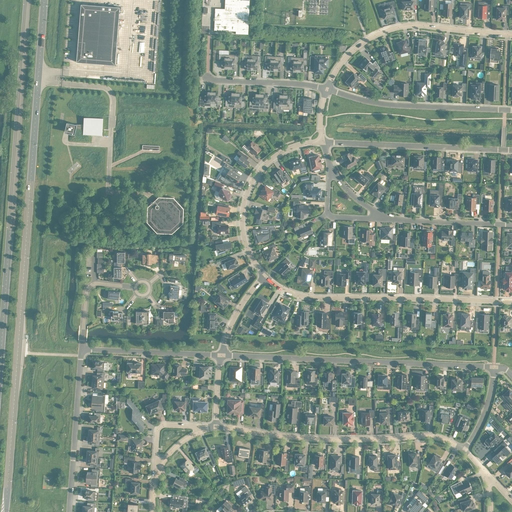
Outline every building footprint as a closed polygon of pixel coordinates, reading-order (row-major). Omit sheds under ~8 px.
[(236,34),(248,35),(249,0),(225,0),(225,9),(215,9),(214,31),(236,32),(236,34)] [(417,5),(416,0),(410,0),(411,2),(402,2),(402,4),(400,4),(401,8),(403,8),(403,10),(414,9),(414,5),(417,5)] [(437,8),(437,0),(424,0),(424,5),(423,4),(423,8),(424,8),(424,10),(433,11),(433,7),(437,8)] [(455,9),(454,0),(451,0),(451,4),(444,4),(443,16),(451,16),(451,9),(455,9)] [(395,7),(394,1),(391,2),(392,6),(385,8),(385,7),(379,8),(381,13),(382,13),(384,19),(388,18),(390,17),(391,17),(395,16),(393,8),(395,7)] [(491,12),(491,2),(484,2),(484,6),(478,6),(478,11),(477,11),(476,11),(476,15),(477,16),(478,16),(478,18),(486,19),(486,12),(491,12)] [(472,10),(472,4),(466,3),(465,7),(460,6),(460,7),(459,7),(458,12),(460,12),(460,17),(464,18),(467,18),(468,18),(468,10),(472,10)] [(81,4),(76,62),(115,65),(120,7),(81,4)] [(508,13),(508,6),(503,6),(503,9),(497,9),(497,12),(496,12),(496,16),(497,16),(497,19),(500,20),(500,21),(504,21),(504,20),(505,20),(505,13),(508,13)] [(427,43),(427,40),(416,39),(417,44),(418,44),(418,54),(421,54),(421,55),(423,55),(423,54),(426,55),(426,52),(430,53),(430,48),(426,48),(427,45),(427,43)] [(407,48),(405,41),(404,41),(401,41),(401,42),(397,43),(398,44),(396,45),(397,48),(398,48),(400,53),(407,51),(408,54),(412,53),(410,47),(407,48)] [(444,47),(445,43),(441,43),(441,42),(437,42),(435,53),(443,54),(443,56),(447,56),(448,51),(445,50),(445,47),(444,47)] [(455,44),(454,56),(460,56),(459,66),(465,67),(466,53),(463,52),(463,45),(455,44)] [(480,52),(481,47),(477,46),(477,47),(473,47),(471,47),(470,52),(473,52),(472,57),(481,58),(481,53),(480,52)] [(384,47),(383,48),(381,48),(381,49),(381,50),(378,51),(381,59),(382,59),(384,63),(395,59),(393,52),(389,53),(387,47),(384,48),(384,47)] [(498,59),(499,49),(498,49),(498,48),(492,48),(492,49),(491,49),(490,56),(487,55),(486,62),(495,63),(495,62),(495,58),(498,59)] [(297,72),(300,72),(303,72),(303,69),(304,69),(304,68),(303,68),(303,65),(307,65),(307,58),(307,51),(304,51),(303,58),(297,58),(297,72)] [(228,70),(228,55),(219,55),(219,61),(222,61),(222,64),(221,64),(221,66),(222,66),(222,68),(224,69),(228,69),(228,70)] [(228,55),(228,70),(228,69),(231,69),(234,69),(234,66),(235,66),(235,65),(234,65),(234,62),(238,62),(238,55),(228,55)] [(247,70),(251,70),(251,59),(245,59),(245,56),(242,55),(242,62),(245,62),(245,65),(244,65),(244,67),(245,67),(245,69),(247,69),(247,70)] [(251,59),(251,70),(254,70),(257,70),(257,67),(258,67),(258,66),(257,66),(257,63),(261,63),(261,56),(258,56),(257,59),(251,59)] [(270,71),(274,71),(274,57),(265,57),(265,63),(268,63),(268,66),(267,66),(267,68),(268,68),(268,70),(270,70),(270,71)] [(274,57),(274,71),(277,71),(280,71),(280,68),(281,68),(281,67),(280,67),(280,64),(284,64),(284,57),(274,57)] [(293,72),(297,72),(297,58),(288,57),(288,64),(291,64),(291,67),(290,67),(290,69),(291,69),(291,71),(293,71),(293,72)] [(310,57),(310,65),(314,65),(314,73),(323,73),(323,69),(324,69),(325,67),(327,67),(328,59),(315,58),(315,57),(310,57)] [(372,73),(371,75),(375,78),(380,71),(378,70),(380,68),(375,61),(373,64),(366,58),(359,65),(366,71),(368,69),(372,73)] [(364,82),(366,79),(360,74),(358,77),(353,73),(350,76),(348,78),(348,79),(345,82),(348,84),(347,85),(350,88),(351,87),(352,88),(354,85),(355,86),(358,82),(357,81),(360,79),(364,82)] [(430,88),(430,74),(425,74),(425,83),(417,83),(417,94),(419,94),(419,96),(421,96),(421,97),(422,97),(422,96),(423,96),(423,94),(426,95),(426,88),(430,88)] [(483,91),(484,91),(484,83),(476,83),(476,86),(471,85),(471,91),(470,91),(470,95),(471,95),(471,99),(476,99),(476,97),(480,97),(480,93),(480,90),(483,91)] [(399,96),(407,96),(408,84),(400,84),(399,86),(394,86),(394,93),(397,93),(397,92),(399,92),(399,96)] [(446,90),(446,84),(443,84),(443,87),(435,87),(435,97),(443,98),(443,90),(446,90)] [(462,84),(462,86),(453,86),(453,96),(454,96),(454,97),(457,97),(457,96),(458,96),(458,95),(461,95),(461,96),(461,95),(462,95),(462,91),(466,91),(466,84),(462,84)] [(489,100),(498,100),(498,85),(486,85),(486,92),(489,92),(489,100)] [(211,106),(211,103),(211,92),(208,92),(208,93),(205,93),(205,95),(205,97),(205,100),(202,100),(201,106),(211,106)] [(211,103),(217,103),(217,107),(220,107),(221,101),(217,100),(217,97),(218,97),(218,96),(218,93),(215,93),(212,92),(211,92),(211,103)] [(225,107),(235,108),(235,93),(232,93),(232,94),(229,94),(229,96),(229,98),(229,101),(226,101),(225,107)] [(235,93),(235,108),(244,108),(245,102),(241,101),(241,98),(242,98),(242,97),(242,94),(239,94),(236,93),(235,93)] [(249,108),(259,109),(259,94),(256,94),(256,95),(253,95),(253,97),(253,99),(253,102),(250,102),(249,108)] [(259,94),(259,109),(268,109),(269,103),(265,102),(265,99),(266,99),(266,98),(266,95),(263,95),(260,94),(259,94)] [(273,109),(283,110),(283,95),(280,95),(280,96),(277,96),(277,98),(277,100),(277,103),(274,103),(273,109)] [(283,95),(283,110),(292,110),(293,104),(289,103),(289,100),(290,100),(290,99),(289,99),(290,96),(287,96),(284,95),(283,95)] [(298,115),(303,115),(303,112),(312,113),(312,100),(313,100),(313,99),(312,99),(306,98),(306,99),(303,99),(304,99),(303,106),(298,106),(298,115)] [(84,118),(83,135),(102,136),(103,119),(84,118)] [(68,123),(66,131),(75,134),(77,125),(68,123)] [(159,146),(159,150),(168,151),(172,152),(173,152),(173,151),(174,151),(174,150),(176,130),(177,130),(177,129),(176,129),(176,128),(175,128),(129,126),(128,126),(128,127),(127,147),(127,148),(127,149),(137,149),(142,148),(142,145),(159,146)] [(261,150),(252,142),(247,147),(244,145),(242,147),(248,153),(250,150),(255,155),(261,150)] [(237,161),(245,168),(249,162),(243,158),(245,155),(239,151),(237,153),(238,154),(237,156),(239,158),(237,161)] [(353,157),(352,158),(349,153),(344,156),(347,161),(344,162),(348,169),(357,164),(356,162),(357,161),(356,159),(355,158),(354,159),(353,157)] [(317,155),(311,156),(311,157),(310,157),(312,169),(313,169),(314,173),(321,171),(320,167),(321,167),(321,166),(321,165),(320,164),(319,159),(319,158),(319,157),(319,156),(318,155),(317,156),(317,155)] [(393,164),(403,165),(404,157),(400,157),(400,156),(396,155),(396,156),(393,156),(392,161),(387,161),(387,168),(392,168),(393,164)] [(426,164),(423,164),(423,156),(419,156),(419,155),(415,155),(415,156),(414,156),(414,168),(420,168),(419,170),(426,171),(426,164)] [(444,165),(440,165),(441,157),(433,157),(432,168),(440,168),(440,171),(444,171),(444,165)] [(468,171),(477,171),(477,160),(473,160),(473,159),(468,159),(468,171)] [(306,166),(302,167),(300,160),(290,162),(292,170),(293,171),(294,171),(295,171),(296,170),(296,169),(299,168),(301,174),(307,172),(306,166)] [(457,171),(457,173),(462,173),(462,166),(457,165),(458,160),(457,160),(456,160),(454,160),(453,160),(450,160),(450,171),(457,171)] [(494,172),(495,160),(487,160),(486,164),(486,165),(486,167),(483,167),(483,175),(489,175),(489,172),(494,172)] [(233,172),(235,169),(228,165),(226,168),(229,170),(225,177),(236,183),(240,176),(233,172)] [(287,174),(285,176),(280,170),(278,171),(278,170),(275,172),(276,172),(274,174),(280,183),(281,185),(287,180),(288,181),(290,179),(287,174)] [(359,181),(363,185),(364,185),(367,180),(370,182),(374,177),(368,173),(365,177),(360,173),(359,173),(358,175),(357,175),(355,177),(356,178),(355,178),(355,179),(356,179),(355,180),(358,182),(359,181)] [(223,185),(216,182),(214,185),(218,187),(217,191),(220,192),(219,194),(220,196),(223,197),(222,200),(226,201),(230,199),(232,194),(230,194),(230,193),(229,191),(223,188),(222,187),(224,187),(223,185)] [(307,197),(319,197),(319,196),(320,195),(320,191),(319,190),(319,189),(315,189),(312,189),(313,183),(305,183),(305,189),(307,190),(307,197)] [(375,187),(374,186),(373,189),(370,193),(373,194),(378,197),(382,192),(386,193),(390,186),(387,184),(385,187),(378,183),(375,187)] [(272,194),(277,197),(280,193),(274,189),(272,191),(265,186),(262,191),(259,195),(267,201),(272,194)] [(439,198),(443,198),(443,188),(439,188),(439,196),(431,195),(430,200),(429,200),(429,201),(429,203),(429,204),(430,204),(430,205),(435,205),(435,207),(438,207),(438,206),(439,198)] [(394,204),(402,205),(403,195),(395,193),(394,204)] [(457,209),(457,208),(458,202),(461,202),(461,194),(458,194),(457,199),(449,198),(448,198),(448,199),(449,199),(448,208),(449,208),(457,209)] [(494,202),(493,201),(493,200),(485,200),(485,195),(481,194),(481,203),(484,203),(484,211),(493,211),(493,205),(494,205),(494,202)] [(475,201),(478,202),(479,195),(473,195),(473,198),(467,198),(466,210),(475,210),(475,201)] [(183,224),(183,209),(173,198),(159,197),(152,204),(148,207),(147,222),(157,233),(172,234),(183,224)] [(298,219),(303,219),(303,218),(304,213),(308,213),(308,206),(300,205),(300,202),(294,202),(294,206),(297,206),(297,213),(298,213),(297,218),(298,218),(298,219)] [(217,214),(228,216),(229,208),(222,207),(222,204),(216,203),(215,206),(218,207),(217,214)] [(270,212),(274,213),(275,209),(268,207),(267,211),(258,208),(257,210),(256,210),(255,213),(256,214),(255,217),(264,220),(266,214),(269,215),(270,212)] [(222,225),(221,225),(221,222),(212,222),(212,229),(217,228),(217,234),(221,233),(221,234),(224,234),(224,233),(228,233),(228,225),(224,225),(224,226),(222,226),(222,225)] [(296,234),(300,233),(302,237),(313,233),(309,225),(305,227),(305,226),(304,227),(303,224),(294,228),(296,234)] [(253,230),(256,244),(262,241),(264,242),(266,242),(268,241),(269,239),(270,237),(270,235),(270,229),(275,229),(274,226),(275,226),(275,225),(261,226),(261,230),(253,230)] [(343,238),(349,238),(349,244),(354,244),(355,236),(352,235),(352,226),(344,226),(343,238)] [(395,236),(392,236),(392,228),(388,228),(388,229),(381,229),(381,230),(380,230),(380,234),(381,234),(381,239),(390,239),(390,244),(395,244),(395,236)] [(372,234),(370,234),(371,230),(361,230),(361,238),(362,238),(362,241),(365,241),(365,243),(370,243),(370,245),(374,245),(374,235),(372,235),(372,234)] [(455,239),(451,239),(452,231),(445,230),(445,232),(442,232),(441,240),(451,240),(451,245),(455,246),(455,239)] [(432,232),(430,232),(430,231),(426,231),(425,231),(425,232),(424,232),(424,237),(422,237),(422,241),(423,241),(423,246),(424,246),(424,247),(428,247),(428,253),(435,253),(435,245),(431,245),(431,243),(431,242),(431,240),(432,232)] [(323,245),(328,245),(328,250),(334,251),(334,242),(331,242),(331,241),(332,241),(331,241),(332,240),(332,239),(332,233),(331,233),(332,232),(328,232),(328,233),(324,233),(323,245)] [(475,240),(472,239),(472,232),(461,232),(461,241),(469,241),(469,245),(471,245),(471,247),(475,248),(475,240)] [(415,239),(410,239),(410,233),(404,233),(404,237),(401,237),(400,246),(409,246),(409,248),(414,248),(415,239)] [(482,247),(491,248),(492,235),(483,234),(483,238),(482,238),(481,242),(483,242),(482,247)] [(231,242),(223,244),(222,240),(215,242),(216,245),(217,250),(219,255),(218,255),(218,256),(226,252),(225,251),(230,250),(229,248),(232,247),(231,242)] [(273,248),(275,246),(274,243),(268,246),(270,249),(263,252),(265,255),(266,255),(268,261),(270,261),(271,262),(273,261),(274,260),(273,259),(277,257),(273,248)] [(97,258),(98,258),(98,264),(97,264),(97,273),(104,273),(104,264),(105,264),(105,258),(104,258),(104,252),(97,252),(97,258)] [(114,262),(114,265),(121,265),(121,263),(125,263),(125,252),(117,252),(117,262),(114,262)] [(143,262),(148,262),(148,263),(151,263),(151,262),(155,262),(158,262),(158,255),(155,255),(151,255),(151,253),(148,253),(148,255),(143,255),(143,262)] [(179,259),(179,261),(184,261),(185,256),(185,255),(181,255),(181,253),(173,253),(173,254),(170,254),(170,264),(174,264),(175,259),(179,259)] [(221,261),(222,264),(225,263),(228,269),(232,268),(232,269),(236,268),(235,266),(238,265),(238,264),(237,261),(236,259),(228,261),(227,258),(221,261)] [(286,258),(281,263),(284,265),(279,270),(284,276),(291,269),(288,265),(290,263),(286,258)] [(121,265),(114,265),(114,267),(113,267),(114,278),(122,278),(122,267),(121,267),(121,265)] [(505,290),(511,290),(511,267),(507,267),(506,267),(506,268),(506,272),(505,272),(505,273),(505,274),(504,274),(503,277),(504,278),(505,278),(505,279),(504,279),(503,280),(503,282),(504,283),(505,283),(505,284),(504,284),(503,285),(503,288),(504,289),(505,289),(504,290),(505,290)] [(400,279),(404,279),(404,268),(397,268),(397,272),(393,272),(393,282),(397,282),(398,282),(399,282),(399,283),(400,283),(400,282),(400,283),(400,279)] [(436,280),(439,280),(440,268),(434,268),(434,276),(428,276),(428,287),(436,287),(436,280)] [(382,278),(386,278),(386,269),(382,269),(381,271),(379,271),(378,275),(374,275),(374,276),(373,276),(372,280),(374,280),(373,285),(374,285),(374,286),(378,286),(378,285),(381,285),(382,278)] [(476,273),(475,273),(476,269),(471,269),(471,273),(464,273),(463,277),(462,277),(462,282),(463,282),(463,288),(464,288),(464,289),(468,289),(468,288),(472,288),(472,283),(472,284),(472,281),(475,281),(476,281),(476,273)] [(304,270),(303,277),(299,277),(298,283),(303,283),(303,284),(310,285),(310,283),(311,282),(311,280),(310,279),(311,271),(304,270)] [(419,279),(421,279),(422,270),(415,270),(415,273),(410,273),(409,285),(418,285),(418,281),(419,280),(419,279)] [(329,278),(332,278),(333,271),(324,271),(324,276),(321,275),(321,279),(320,279),(320,282),(321,282),(321,286),(329,286),(329,278)] [(346,279),(350,279),(351,271),(346,271),(346,274),(338,274),(337,286),(345,286),(346,279)] [(359,283),(359,284),(362,284),(362,283),(364,283),(365,279),(368,279),(368,272),(365,272),(365,273),(357,272),(357,276),(355,276),(355,280),(356,280),(356,283),(359,283)] [(236,274),(228,279),(231,285),(233,284),(236,288),(248,281),(243,274),(240,276),(239,276),(238,276),(236,274)] [(454,280),(458,280),(458,274),(454,274),(454,276),(446,276),(446,287),(448,287),(448,288),(452,288),(452,287),(454,288),(454,280)] [(490,281),(489,281),(489,276),(482,275),(482,280),(481,280),(481,289),(483,289),(484,290),(486,290),(487,290),(487,289),(490,289),(490,281)] [(219,283),(216,286),(222,291),(225,288),(219,283)] [(169,297),(178,298),(180,287),(170,286),(170,292),(169,293),(168,294),(168,295),(169,295),(169,297)] [(107,299),(119,300),(120,292),(108,291),(107,299)] [(222,297),(224,295),(219,291),(217,294),(220,296),(215,302),(223,308),(224,309),(227,305),(226,305),(228,302),(222,297)] [(255,311),(261,314),(265,307),(264,307),(267,303),(262,300),(261,301),(259,299),(253,308),(255,310),(255,311)] [(286,318),(284,317),(289,308),(286,307),(285,308),(283,306),(283,305),(280,303),(278,308),(279,308),(275,316),(280,318),(279,320),(283,322),(286,318)] [(111,320),(114,320),(119,320),(119,321),(123,321),(123,318),(122,318),(122,313),(118,313),(118,312),(113,312),(113,316),(111,316),(111,320)] [(174,318),(174,312),(163,312),(163,318),(168,318),(168,323),(174,323),(174,318)] [(308,324),(308,312),(300,312),(300,316),(299,316),(299,317),(296,317),(296,326),(303,326),(303,324),(308,324)] [(347,320),(344,320),(344,313),(335,312),(335,316),(334,316),(334,319),(335,320),(335,321),(336,321),(336,326),(342,326),(342,325),(347,325),(347,320)] [(352,316),(353,316),(353,323),(361,323),(361,329),(365,329),(366,321),(361,321),(362,313),(354,312),(353,313),(352,316)] [(327,321),(326,320),(326,313),(318,313),(317,326),(323,327),(323,329),(329,329),(329,321),(327,321)] [(402,321),(398,321),(398,313),(391,313),(390,324),(395,324),(394,326),(401,327),(402,321)] [(426,313),(425,319),(424,322),(425,322),(425,327),(431,328),(431,327),(435,328),(436,328),(436,321),(431,320),(431,313),(426,313)] [(456,322),(452,321),(452,315),(450,315),(450,313),(446,313),(446,315),(443,314),(443,326),(445,326),(445,328),(450,328),(450,326),(452,326),(451,329),(455,330),(456,322)] [(217,318),(216,318),(216,314),(208,314),(208,318),(207,330),(216,330),(216,326),(217,326),(218,322),(217,322),(217,318)] [(380,315),(380,314),(377,314),(377,315),(372,315),(371,315),(371,320),(372,320),(372,325),(380,325),(380,326),(383,326),(383,320),(380,320),(380,315)] [(416,320),(416,319),(416,314),(407,314),(407,326),(412,326),(412,329),(419,329),(419,321),(416,320)] [(473,326),(469,326),(470,314),(462,314),(461,326),(467,326),(467,329),(469,329),(469,332),(472,332),(473,326)] [(259,322),(263,317),(260,315),(256,320),(257,321),(255,324),(254,324),(253,325),(259,329),(263,324),(259,322)] [(479,329),(488,329),(489,315),(479,315),(479,323),(476,323),(475,332),(479,332),(479,329)] [(511,325),(511,326),(511,317),(508,317),(508,316),(504,316),(504,317),(503,317),(503,328),(511,328),(511,332),(511,331),(511,325)] [(263,327),(261,332),(270,337),(272,332),(263,327)] [(97,371),(104,372),(104,370),(108,370),(108,364),(107,363),(104,363),(103,363),(103,362),(93,361),(93,368),(97,368),(97,371)] [(128,363),(127,372),(128,372),(132,372),(132,373),(136,373),(136,372),(141,373),(141,372),(141,364),(142,364),(142,363),(141,363),(141,364),(136,363),(133,363),(128,363)] [(152,365),(151,374),(163,375),(163,379),(167,380),(167,373),(164,373),(164,364),(157,364),(157,365),(152,365)] [(173,365),(173,375),(181,376),(181,375),(186,375),(187,369),(183,369),(181,369),(181,365),(173,365)] [(200,367),(200,378),(208,378),(209,367),(206,367),(206,366),(203,366),(203,367),(200,367)] [(240,383),(244,383),(245,375),(241,375),(241,371),(238,368),(230,367),(230,372),(229,373),(229,376),(230,377),(230,381),(231,381),(232,382),(235,382),(235,381),(240,381),(240,383)] [(259,385),(263,385),(263,376),(259,376),(260,369),(251,368),(251,375),(250,375),(250,378),(251,378),(251,379),(259,379),(259,385)] [(270,374),(269,374),(269,378),(270,378),(270,381),(277,382),(277,385),(280,385),(281,379),(278,378),(278,371),(276,371),(276,369),(273,369),(272,371),(270,371),(270,374)] [(292,387),(299,387),(300,378),(295,378),(295,371),(287,371),(287,375),(286,375),(285,376),(285,378),(286,379),(287,379),(286,383),(292,383),(292,387)] [(307,371),(307,376),(306,376),(306,380),(307,380),(307,381),(310,381),(311,383),(311,385),(317,385),(318,379),(314,378),(315,371),(307,371)] [(329,383),(329,386),(329,390),(335,390),(335,380),(332,380),(332,372),(324,371),(324,382),(328,382),(329,383)] [(347,387),(354,387),(355,380),(351,380),(351,374),(350,374),(350,372),(347,372),(347,374),(342,374),(342,375),(340,374),(340,379),(342,379),(342,383),(347,384),(347,387)] [(93,375),(93,382),(104,382),(104,373),(97,373),(97,376),(93,375)] [(398,374),(397,383),(395,383),(395,387),(397,387),(397,388),(405,388),(405,390),(409,390),(410,384),(406,384),(406,375),(398,374)] [(379,375),(378,385),(384,385),(384,389),(390,389),(390,382),(387,381),(387,376),(386,375),(385,375),(383,375),(382,375),(379,375)] [(416,388),(424,388),(424,391),(427,391),(428,383),(424,383),(425,376),(417,375),(416,379),(415,379),(415,382),(416,382),(416,388)] [(440,390),(446,390),(446,384),(443,384),(443,376),(442,376),(440,376),(439,376),(437,376),(436,386),(440,386),(440,390)] [(360,387),(367,388),(367,387),(373,387),(373,381),(369,381),(367,381),(367,377),(360,377),(360,387)] [(471,386),(482,386),(482,378),(478,378),(476,378),(471,378),(471,386)] [(452,380),(452,389),(456,389),(456,391),(464,391),(464,385),(461,385),(461,381),(452,380)] [(104,382),(93,382),(92,388),(96,388),(96,391),(103,392),(104,382)] [(507,408),(509,411),(511,408),(511,392),(509,390),(507,392),(505,390),(502,393),(504,395),(503,395),(508,401),(506,403),(509,406),(507,408)] [(92,397),(92,403),(105,403),(105,395),(98,394),(97,397),(92,397)] [(163,394),(162,399),(159,400),(155,402),(154,400),(150,402),(151,404),(146,406),(150,414),(154,412),(155,412),(155,411),(157,411),(158,411),(158,410),(163,408),(161,403),(162,402),(166,403),(167,395),(163,394)] [(142,414),(142,413),(127,397),(127,403),(133,409),(132,418),(136,422),(136,424),(140,428),(140,431),(143,431),(144,422),(139,416),(141,414),(142,414)] [(185,398),(185,402),(175,402),(175,404),(173,404),(173,408),(175,408),(175,409),(178,410),(178,411),(182,411),(182,410),(185,410),(185,404),(188,404),(188,398),(185,398)] [(191,398),(190,404),(194,404),(194,411),(207,411),(207,402),(199,402),(199,398),(191,398)] [(243,401),(230,400),(226,400),(226,404),(228,405),(228,413),(232,413),(235,413),(236,413),(239,413),(240,407),(243,407),(243,401)] [(294,408),(288,408),(288,416),(287,416),(286,419),(287,419),(287,422),(295,423),(296,417),(296,414),(297,414),(297,408),(301,408),(301,402),(295,401),(294,408)] [(105,403),(92,403),(92,408),(96,409),(96,412),(104,412),(105,403)] [(273,403),(272,411),(269,410),(268,420),(275,421),(276,414),(279,415),(280,404),(273,403)] [(261,404),(260,408),(250,407),(249,415),(253,416),(253,417),(253,416),(255,416),(255,417),(255,416),(259,417),(260,410),(263,411),(264,405),(261,404)] [(429,406),(429,410),(421,410),(421,421),(429,422),(429,414),(432,414),(433,406),(429,406)] [(388,415),(392,415),(391,408),(385,409),(386,413),(380,413),(380,419),(379,420),(379,423),(380,423),(381,424),(385,423),(385,424),(388,424),(388,423),(389,423),(388,415)] [(450,415),(454,416),(455,410),(450,409),(450,412),(447,412),(447,410),(440,409),(440,414),(441,414),(441,417),(439,417),(438,422),(449,423),(450,415)] [(361,420),(360,421),(360,422),(360,423),(361,423),(361,424),(361,425),(370,425),(370,418),(374,417),(373,410),(369,411),(369,413),(361,413),(361,420)] [(409,412),(409,411),(408,411),(398,412),(398,413),(398,420),(398,421),(399,421),(409,420),(409,419),(409,412)] [(304,412),(304,417),(306,417),(305,424),(306,424),(314,424),(315,424),(315,415),(309,414),(309,413),(304,412)] [(88,422),(98,423),(98,422),(100,422),(100,413),(94,413),(94,416),(89,416),(88,422)] [(341,418),(343,418),(344,424),(346,424),(346,425),(350,425),(349,424),(352,424),(352,420),(352,417),(352,413),(341,413),(341,418)] [(324,417),(324,425),(330,425),(332,425),(333,425),(334,417),(324,417)] [(468,427),(467,427),(469,423),(461,420),(457,430),(465,433),(466,430),(467,430),(468,427)] [(89,430),(88,436),(100,437),(100,436),(98,436),(99,430),(100,431),(100,427),(97,427),(97,430),(89,430)] [(497,441),(499,443),(503,439),(501,436),(499,438),(494,432),(489,437),(489,436),(486,439),(485,440),(491,446),(497,441)] [(100,437),(88,436),(88,442),(92,442),(92,445),(99,446),(100,437)] [(142,447),(142,440),(132,440),(131,451),(141,452),(141,447),(142,447)] [(504,442),(495,450),(498,453),(492,458),(498,464),(502,460),(499,457),(503,453),(506,456),(511,452),(505,446),(507,445),(504,442)] [(220,448),(222,459),(227,458),(228,463),(233,462),(232,451),(228,452),(228,447),(220,448)] [(252,456),(249,456),(250,449),(239,447),(238,456),(242,457),(241,458),(245,459),(245,457),(248,458),(247,463),(251,463),(252,456)] [(87,451),(87,457),(98,458),(99,448),(96,448),(95,451),(87,451)] [(194,454),(196,458),(198,457),(199,460),(202,458),(202,460),(206,458),(206,457),(209,455),(205,448),(196,452),(196,453),(194,454)] [(259,450),(258,461),(266,462),(266,465),(269,465),(270,459),(267,459),(268,451),(259,450)] [(276,464),(285,465),(284,471),(288,471),(289,461),(286,461),(286,453),(284,453),(283,452),(283,453),(277,452),(276,464)] [(410,467),(417,467),(417,468),(420,468),(419,460),(417,460),(416,453),(409,454),(410,467)] [(296,454),(295,465),(301,465),(301,468),(303,468),(303,472),(307,472),(307,465),(304,465),(305,455),(296,454)] [(319,470),(325,470),(326,464),(323,464),(323,456),(321,456),(321,455),(320,454),(318,454),(317,455),(317,456),(316,456),(315,460),(314,460),(314,461),(313,463),(314,464),(315,464),(315,466),(319,466),(319,470)] [(374,471),(380,472),(380,467),(377,467),(377,456),(375,456),(375,455),(371,455),(371,456),(369,456),(369,461),(368,461),(368,465),(369,465),(369,467),(374,467),(374,471)] [(396,469),(396,470),(401,470),(400,462),(396,462),(396,455),(388,455),(388,458),(387,459),(387,463),(388,463),(388,469),(396,469)] [(434,455),(429,464),(433,467),(431,469),(437,473),(440,467),(437,465),(441,459),(439,458),(440,457),(436,455),(436,456),(434,455)] [(332,456),(331,469),(335,469),(335,471),(339,471),(339,473),(343,473),(343,465),(340,465),(340,457),(332,456)] [(351,456),(351,460),(350,460),(349,465),(351,465),(351,468),(356,468),(356,474),(361,474),(362,467),(358,467),(359,457),(351,456)] [(98,458),(87,457),(86,463),(94,464),(94,467),(97,467),(98,458)] [(124,457),(124,460),(128,460),(128,462),(130,462),(130,466),(128,466),(127,470),(129,470),(129,472),(138,473),(138,469),(140,469),(141,465),(139,465),(139,463),(133,462),(133,457),(124,457)] [(181,466),(188,474),(192,470),(195,473),(199,469),(195,465),(193,467),(187,460),(181,466)] [(445,466),(440,474),(442,476),(444,476),(447,478),(449,477),(451,479),(451,478),(453,475),(455,476),(458,469),(450,465),(449,467),(448,468),(445,466)] [(87,472),(86,478),(99,479),(100,470),(92,469),(92,472),(87,472)] [(99,479),(86,478),(86,483),(91,484),(91,487),(98,487),(99,479)] [(243,478),(232,482),(234,487),(245,483),(243,478)] [(130,493),(138,494),(139,490),(139,489),(139,487),(139,483),(132,482),(132,479),(126,479),(125,485),(131,485),(130,493)] [(173,484),(180,488),(182,485),(184,486),(186,484),(187,481),(184,480),(183,482),(176,479),(173,484)] [(450,486),(454,495),(460,492),(461,494),(465,492),(466,494),(472,491),(471,489),(472,489),(468,482),(458,487),(456,484),(450,486)] [(261,499),(263,499),(263,500),(269,500),(271,500),(271,492),(275,492),(275,485),(268,484),(268,487),(265,487),(265,492),(261,491),(261,499)] [(280,500),(282,500),(282,501),(285,501),(286,500),(288,500),(288,492),(293,492),(293,485),(287,485),(287,489),(285,489),(285,490),(280,489),(280,492),(279,493),(279,496),(280,496),(280,500)] [(249,496),(251,494),(245,486),(241,489),(245,495),(242,497),(242,496),(237,500),(242,506),(251,499),(249,496)] [(307,494),(310,494),(310,487),(305,487),(305,492),(300,492),(299,501),(307,501),(307,494)] [(325,494),(329,495),(329,489),(323,488),(323,492),(317,492),(317,502),(318,502),(319,503),(321,503),(322,502),(325,502),(325,494)] [(337,489),(337,490),(334,490),(334,495),(332,495),(332,500),(334,500),(334,502),(336,502),(336,504),(340,504),(340,503),(342,503),(343,499),(342,499),(342,496),(343,496),(343,491),(341,491),(341,489),(337,489)] [(371,504),(379,504),(379,497),(382,497),(383,491),(377,490),(377,494),(371,494),(371,495),(370,495),(370,496),(370,497),(370,498),(370,499),(371,499),(371,504)] [(88,500),(94,501),(95,492),(93,492),(93,491),(83,491),(83,497),(88,497),(88,500)] [(353,503),(361,504),(361,503),(361,491),(362,491),(361,491),(353,491),(353,494),(351,494),(350,500),(351,500),(353,500),(353,503)] [(415,494),(419,498),(412,506),(410,504),(407,507),(409,509),(407,511),(409,511),(413,511),(415,510),(416,511),(417,511),(423,506),(422,505),(428,499),(418,491),(415,494)] [(403,492),(401,496),(394,493),(392,498),(391,497),(389,502),(391,502),(390,504),(393,505),(392,506),(397,508),(397,506),(398,507),(401,498),(404,499),(406,494),(403,492)] [(171,499),(170,507),(172,507),(172,509),(176,509),(176,507),(183,508),(184,500),(187,501),(187,497),(179,496),(178,499),(171,499)] [(458,500),(459,504),(461,503),(461,506),(460,506),(462,510),(463,510),(463,511),(468,509),(468,511),(472,509),(472,508),(473,508),(473,507),(475,506),(473,502),(472,503),(471,500),(466,501),(465,498),(458,500)] [(232,511),(229,509),(231,506),(226,501),(221,506),(223,508),(220,511),(232,511)] [(83,506),(83,511),(94,511),(95,504),(87,503),(87,506),(83,506)]
